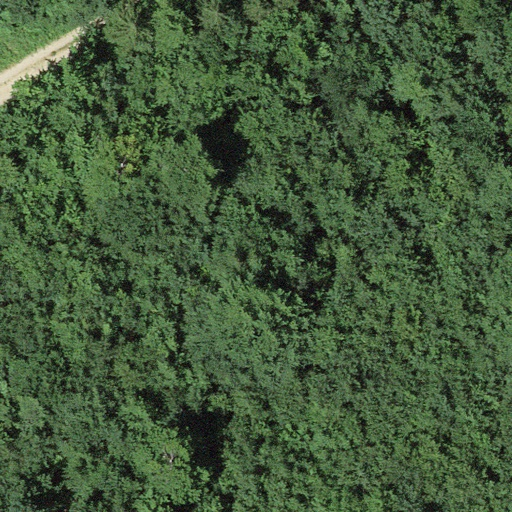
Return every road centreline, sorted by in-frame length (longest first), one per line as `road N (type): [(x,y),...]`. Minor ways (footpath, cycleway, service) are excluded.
road 1 (track): [(0,61),(325,0)]
road 2 (track): [(0,101),(80,41),(169,0)]
